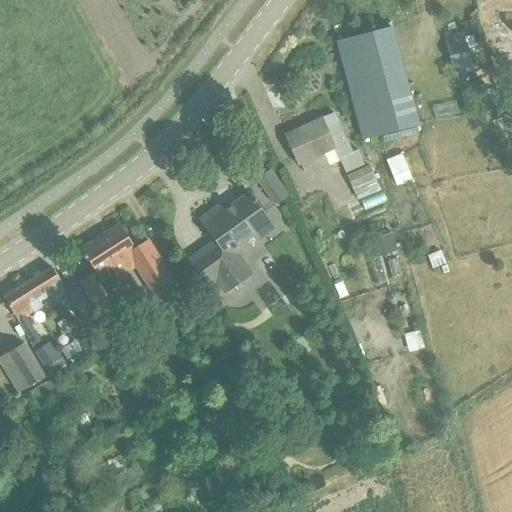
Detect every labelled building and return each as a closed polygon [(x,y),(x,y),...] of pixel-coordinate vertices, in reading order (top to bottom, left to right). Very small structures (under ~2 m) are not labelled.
[(338,40),(363,139),(417,125),(392,26),(338,40)] [(471,56),(478,54),(475,42),(447,49),(453,75),(474,70),(471,56)] [(340,124),(336,114),(324,119),(323,118),(286,133),(299,164),(335,149),(344,172),(364,164),(358,149),(351,152),(339,124),(340,124)] [(407,170),(400,153),(388,158),(395,176),(407,170)] [(348,173),(358,196),(381,187),(371,164),(348,173)] [(292,196),(274,169),(261,179),(279,205),(292,196)] [(217,238),(211,242),(190,257),(209,284),(218,278),(227,291),(254,271),(240,251),(243,249),(240,244),(273,221),(252,192),(228,209),(225,204),(203,219),(217,238)] [(119,224),(79,248),(83,253),(81,254),(84,259),(85,258),(95,274),(108,266),(113,274),(131,263),(148,290),(169,278),(147,241),(134,249),(119,224)] [(388,235),(368,241),(373,259),(393,253),(388,235)] [(440,248),(427,253),(433,267),(446,261),(440,248)] [(3,295),(32,341),(37,351),(47,365),(51,372),(65,363),(52,341),(45,345),(40,336),(27,316),(34,312),(28,303),(61,283),(51,266),(3,295)] [(117,312),(93,273),(77,282),(102,322),(117,312)] [(344,295),(353,291),(347,276),(337,280),(344,295)] [(245,316),(253,328),(274,313),(266,301),(245,316)] [(407,329),(412,349),(429,344),(424,325),(407,329)] [(79,335),(61,345),(69,359),(87,349),(79,335)] [(10,352),(31,386),(44,377),(23,343),(10,352)] [(111,412),(118,424),(142,409),(135,398),(111,412)] [(61,428),(70,444),(91,432),(82,415),(61,428)] [(203,511),(189,488),(170,500),(178,511),(203,511)]
